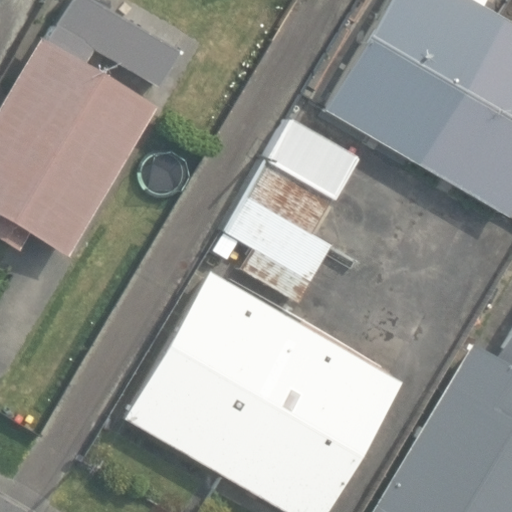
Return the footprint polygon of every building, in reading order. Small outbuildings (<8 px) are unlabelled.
[(25,234),(61,255),(150,105),(82,65),(92,48),(156,86),(177,51),(91,0),(63,0),(40,40),(35,37),(0,95),(0,217),(7,221),(0,232),(0,240),(15,249),(25,234)] [(383,0),(319,109),(502,216),(511,197),(511,26),(478,7),(482,0),(383,0)] [(235,268),(294,302),(327,244),(307,233),(352,156),(284,117),(218,230),(247,247),(235,268)] [(118,417),(282,511),(318,511),(395,381),(203,270),(118,417)] [(511,511),(511,324),(492,357),(465,341),(362,511),(511,511)]
